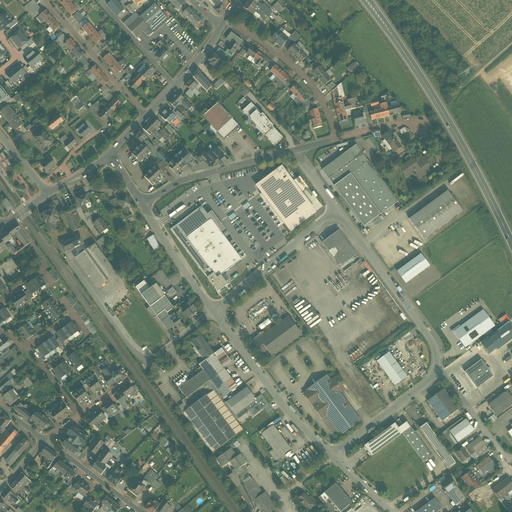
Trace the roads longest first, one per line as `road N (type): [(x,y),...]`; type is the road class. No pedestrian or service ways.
road 1 (primary): [(366,0),(447,120),(511,244)]
road 2 (unclassified): [(434,373),(433,338),(336,209)]
road 3 (unclassified): [(212,311),(330,455)]
road 4 (residential): [(336,137),(303,77),(225,20)]
road 5 (residential): [(142,203),(182,180),(296,149)]
road 6 (unclassified): [(212,311),(336,209)]
road 7 (residential): [(147,115),(45,0)]
road 8 (unclassified): [(330,455),(434,373)]
road 9 (unclassified): [(142,203),(212,311)]
